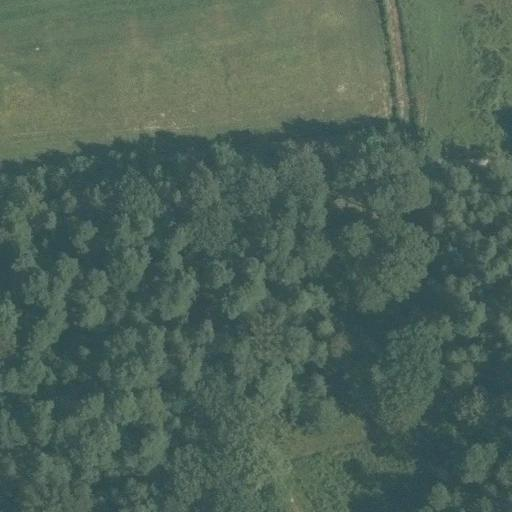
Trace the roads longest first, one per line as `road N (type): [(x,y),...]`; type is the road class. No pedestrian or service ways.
road 1 (track): [(439,414),(19,511)]
road 2 (track): [(211,188),(429,163)]
road 3 (track): [(0,213),(211,188)]
